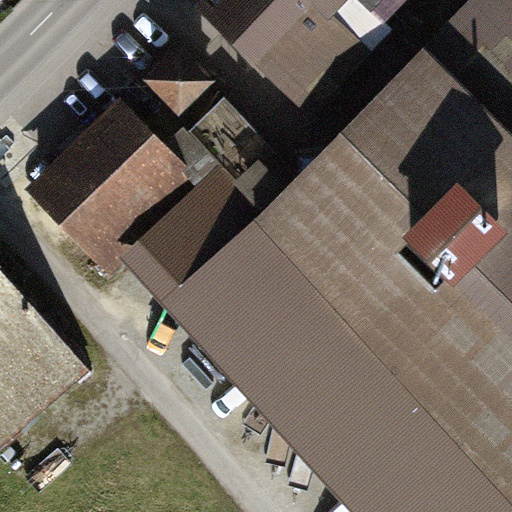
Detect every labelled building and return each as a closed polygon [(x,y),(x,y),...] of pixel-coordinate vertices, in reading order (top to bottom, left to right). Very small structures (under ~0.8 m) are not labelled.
[(423,0),(209,0),(208,1),(320,108),(423,0)] [(511,511),(511,110),(448,43),(155,320),(337,511),(511,511)] [(205,53),(171,82),(204,119),(238,90),(205,53)] [(206,187),(129,103),(34,188),(111,272),(206,187)] [(0,454),(102,372),(0,246),(0,454)]
